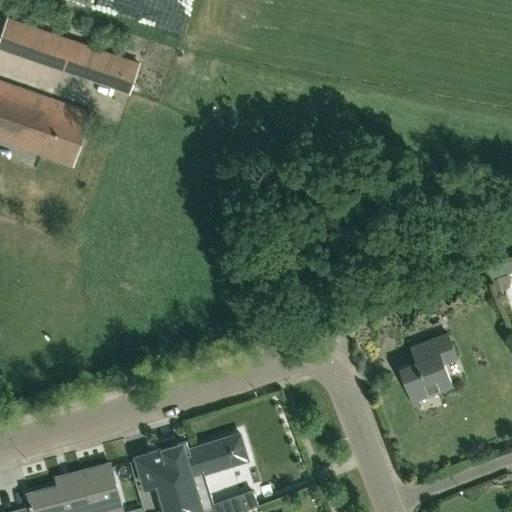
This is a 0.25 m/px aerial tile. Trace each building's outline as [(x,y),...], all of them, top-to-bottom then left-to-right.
[(127,0),(124,12),(178,27),(183,7),(157,0),(127,0)] [(60,37),(52,60),(79,70),(87,46),(74,42),(60,37)] [(0,81),(0,140),(73,165),(91,112),(0,81)] [(444,363),(457,358),(448,334),(419,345),(424,359),(401,367),(415,404),(419,402),(418,399),(452,386),(444,363)] [(304,416),(314,413),(307,389),(297,392),(304,416)] [(145,487),(158,483),(166,511),(215,511),(214,508),(204,511),(191,470),(201,467),(203,472),(204,472),(236,462),(228,436),(189,448),(186,440),(177,443),(162,448),(148,452),(135,456),(145,487)] [(101,511),(122,511),(110,466),(55,481),(57,488),(27,496),(29,504),(28,505),(30,510),(23,511),(81,511),(100,507),(101,511)] [(244,495),(249,508),(259,504),(254,492),(244,495)]
